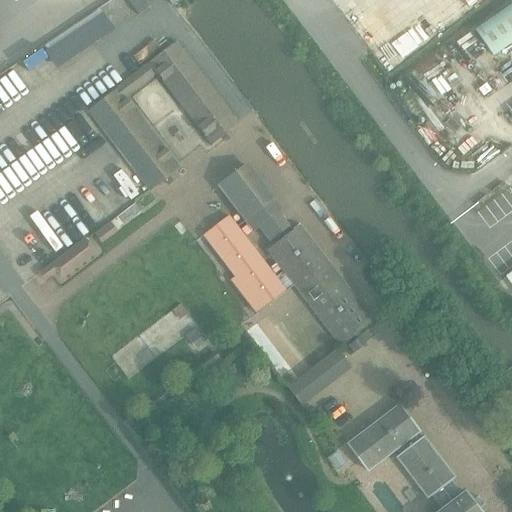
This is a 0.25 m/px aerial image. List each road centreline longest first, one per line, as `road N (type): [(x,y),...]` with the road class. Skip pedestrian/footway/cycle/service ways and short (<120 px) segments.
road 1 (unclassified): [(452,205),(294,0)]
road 2 (unknown): [(210,166),(174,210),(34,316)]
